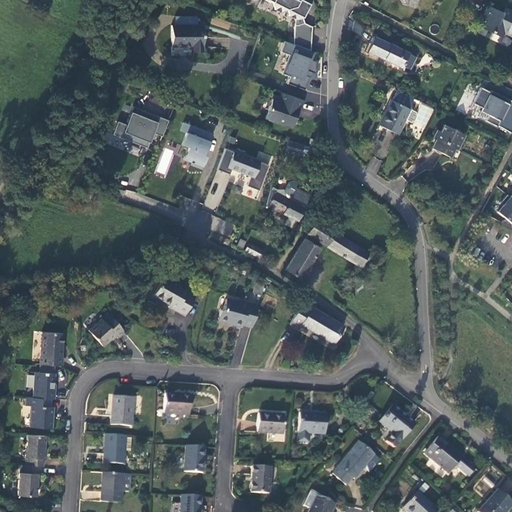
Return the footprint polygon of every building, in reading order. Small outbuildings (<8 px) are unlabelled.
[(294,44),(311,51),(313,27),(305,24),(304,18),(308,10),(312,8),(314,4),(312,0),(268,0),(274,3),(276,10),(281,13),(288,10),(290,16),(296,19),(294,38),(294,44)] [(511,11),(504,8),(502,13),(500,16),(496,14),(497,11),(487,6),(477,26),(499,37),(501,32),(505,34),(511,37),(511,11)] [(175,25),(171,25),(171,48),(191,48),(191,52),(203,52),(203,25),(196,25),(175,25)] [(416,57),(374,38),(368,52),(401,68),(402,66),(410,70),(416,57)] [(511,115),(511,94),(501,89),(492,106),(511,117),(511,115)] [(413,98),(397,90),(393,98),(410,106),(413,98)] [(304,100),(282,92),(279,101),(272,98),(265,118),(285,125),(285,124),(293,127),(299,108),(301,109),(304,100)] [(409,110),(390,100),(378,125),(397,134),(404,120),(409,110)] [(148,147),(153,135),(154,131),(163,135),(170,119),(134,105),(127,123),(119,120),(114,133),(148,147)] [(414,112),(409,110),(404,120),(408,122),(414,121),(415,117),(414,112)] [(189,146),(186,155),(184,158),(193,161),(192,164),(203,168),(208,155),(205,154),(207,148),(208,149),(214,132),(185,121),(181,129),(187,131),(183,143),(189,146)] [(464,135),(444,125),(440,132),(437,130),(433,138),(436,140),(432,149),(451,158),(455,149),(457,150),(464,135)] [(166,140),(164,146),(177,151),(179,145),(166,140)] [(291,151),(294,143),(288,141),(285,149),(291,151)] [(179,153),(186,155),(189,146),(183,143),(179,153)] [(304,145),(294,143),(291,151),(301,153),(304,145)] [(156,175),(167,177),(173,150),(162,147),(156,175)] [(270,163),(226,147),(218,168),(230,172),(232,167),(251,174),(248,184),(260,189),(270,163)] [(270,189),(265,205),(288,218),(286,223),(294,228),(305,207),(303,206),(308,195),(295,188),(289,199),(270,189)] [(303,206),(305,207),(311,196),(308,195),(303,206)] [(511,201),(510,200),(511,200),(507,197),(501,204),(504,207),(498,214),(505,221),(511,226),(511,201)] [(361,248),(316,221),(307,235),(322,244),(352,262),(361,248)] [(511,228),(511,226),(505,221),(502,225),(511,230),(511,228)] [(304,239),(320,248),(322,244),(307,235),(304,239)] [(304,239),(285,269),(301,279),(320,248),(304,239)] [(244,251),(260,258),(263,251),(248,243),(244,251)] [(361,248),(352,262),(366,270),(375,257),(361,248)] [(188,290),(164,277),(154,295),(170,304),(168,306),(185,316),(195,297),(186,292),(188,290)] [(236,301),(225,298),(222,307),(220,309),(218,317),(219,319),(225,321),(227,319),(232,321),(232,323),(241,326),(242,323),(251,326),(257,304),(240,300),(236,301)] [(298,329),(301,325),(311,308),(303,303),(289,324),(298,329)] [(301,325),(332,343),(343,326),(324,315),(311,307),(311,308),(301,325)] [(125,332),(109,313),(88,330),(102,346),(115,335),(118,338),(125,332)] [(55,364),(61,365),(63,334),(42,332),(39,362),(41,362),(55,364)] [(41,362),(40,371),(54,372),(55,364),(41,362)] [(50,399),(53,399),(54,391),(53,391),(55,372),(54,372),(40,371),(35,371),(32,397),(50,399)] [(190,396),(164,394),(163,414),(188,416),(190,396)] [(50,399),(32,397),(27,397),(26,406),(31,407),(30,427),(51,429),(52,418),(50,418),(51,407),(50,406),(50,399)] [(131,426),(133,398),(112,397),(110,425),(131,426)] [(414,424),(392,406),(378,421),(401,440),(414,424)] [(326,415),(298,413),(297,432),(325,434),(326,415)] [(283,415),(258,414),(257,432),(282,434),(283,415)] [(43,466),(46,435),(27,434),(24,465),(38,466),(43,466)] [(125,436),(105,434),(103,463),(124,464),(125,436)] [(437,437),(423,454),(448,474),(454,465),(461,457),(437,437)] [(379,461),(358,443),(332,474),(347,486),(353,479),(355,480),(364,469),(369,473),(379,461)] [(203,473),(205,448),(184,446),(183,472),(203,473)] [(461,457),(454,465),(468,476),(476,466),(468,460),(467,462),(461,457)] [(24,465),(19,465),(17,495),(36,496),(38,466),(24,465)] [(268,494),(270,467),(252,466),(251,492),(268,494)] [(123,474),(102,473),(100,501),(121,503),(122,492),(123,474)] [(123,474),(122,492),(129,492),(131,475),(123,474)] [(482,497),(494,485),(485,475),(473,487),(482,497)] [(505,511),(511,505),(511,504),(496,490),(476,511),(505,511)] [(436,511),(437,511),(416,493),(402,508),(406,511),(436,511)] [(199,511),(201,497),(181,496),(179,511),(199,511)] [(329,511),(333,504),(316,496),(307,511),(329,511)]
